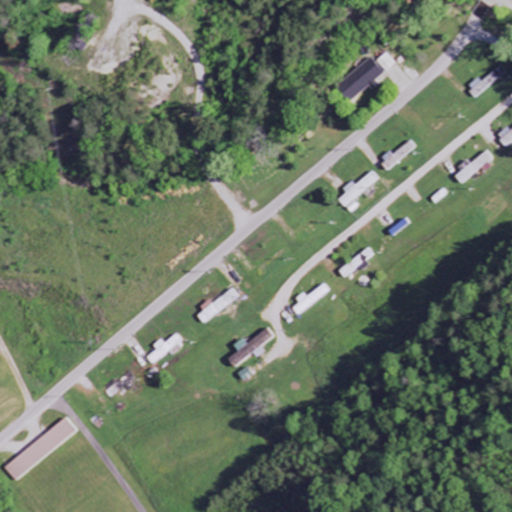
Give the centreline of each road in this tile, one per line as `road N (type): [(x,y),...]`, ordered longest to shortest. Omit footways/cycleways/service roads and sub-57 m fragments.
road 1 (residential): [(0,439),(422,86),(485,0)]
road 2 (residential): [(242,234),(133,61)]
road 3 (residential): [(55,174),(128,332)]
